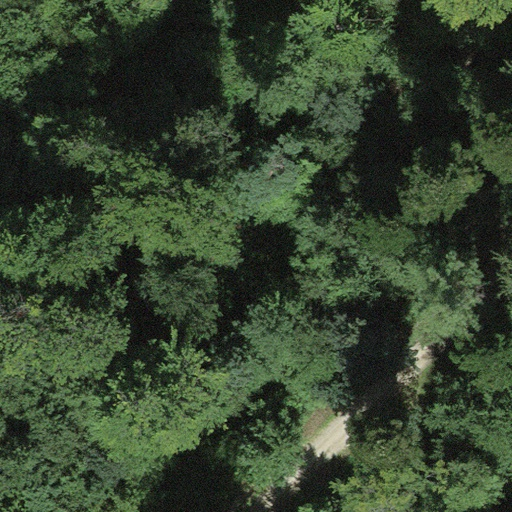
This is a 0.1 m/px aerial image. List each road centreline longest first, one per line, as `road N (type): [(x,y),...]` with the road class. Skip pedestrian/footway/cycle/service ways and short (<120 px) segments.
road 1 (track): [(386,392),(511,262)]
road 2 (track): [(263,511),(386,392)]
